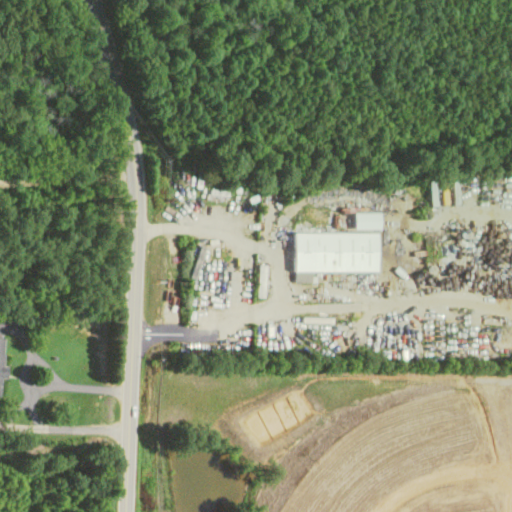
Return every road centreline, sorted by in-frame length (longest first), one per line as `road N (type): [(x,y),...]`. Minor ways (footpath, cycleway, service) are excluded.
road 1 (secondary): [(125,511),(136,172),(92,0)]
road 2 (residential): [(511,469),(458,471),(413,485),(375,511)]
